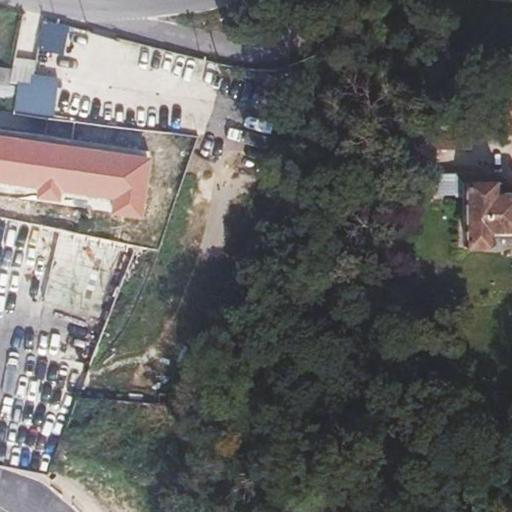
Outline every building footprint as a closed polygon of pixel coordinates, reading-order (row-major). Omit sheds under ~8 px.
[(43,19),(35,48),(60,55),(68,26),(43,19)] [(0,81),(9,83),(11,67),(0,64),(0,81)] [(51,113),(55,73),(28,71),(27,77),(11,75),(11,107),(51,113)] [(165,192),(173,132),(112,125),(104,185),(165,192)] [(472,149),(471,131),(429,132),(429,149),(472,149)] [(455,174),(455,175),(439,175),(440,193),(455,193),(456,195),(465,195),(466,243),(487,243),(487,245),(511,244),(511,192),(495,192),(494,176),(475,177),(475,173),(455,174)] [(114,249),(57,235),(42,299),(99,312),(114,249)]
